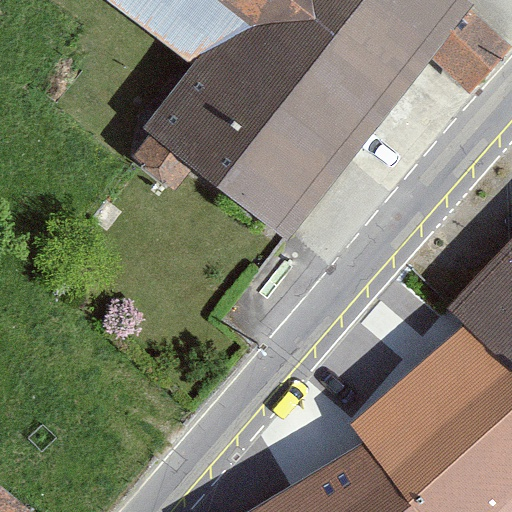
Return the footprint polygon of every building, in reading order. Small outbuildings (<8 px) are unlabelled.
[(125,0),(195,55),(152,108),(293,220),(469,0),(125,0)] [(511,234),(447,304),(469,325),(511,364),(511,234)] [(369,411),(441,511),(511,511),(511,364),(469,325),(369,411)] [(441,511),(369,411),(210,511),(441,511)] [(43,511),(7,478),(0,485),(0,511),(43,511)]
